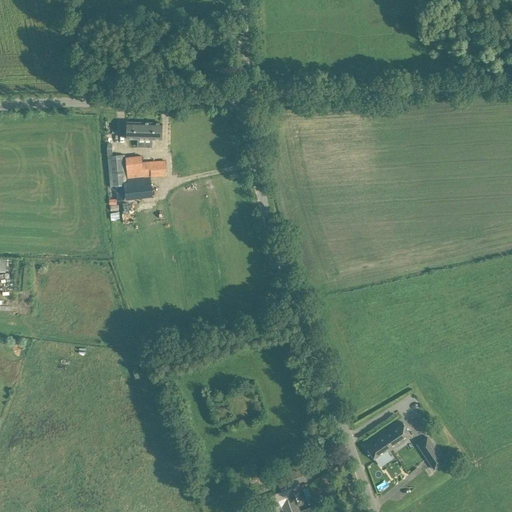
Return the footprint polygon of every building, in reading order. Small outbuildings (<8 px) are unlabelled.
[(204,70),(215,82),(223,74),(212,62),(204,70)] [(126,122),(126,138),(162,140),(162,123),(126,122)] [(110,184),(126,183),(124,155),(108,156),(110,184)] [(148,178),(166,176),(166,161),(142,162),(142,157),(125,158),(126,168),(128,186),(116,187),(118,200),(140,197),(141,201),(156,199),(154,183),(149,183),(148,178)] [(262,307),(269,304),(266,294),(259,297),(262,307)] [(402,422),(365,447),(375,461),(412,437),(402,422)] [(434,470),(445,462),(427,437),(416,444),(434,470)] [(256,475),(245,479),(247,485),(258,481),(256,475)] [(284,511),(316,511),(315,507),(302,511),(299,511),(291,489),(282,493),(265,499),(269,510),(282,506),(284,511)]
